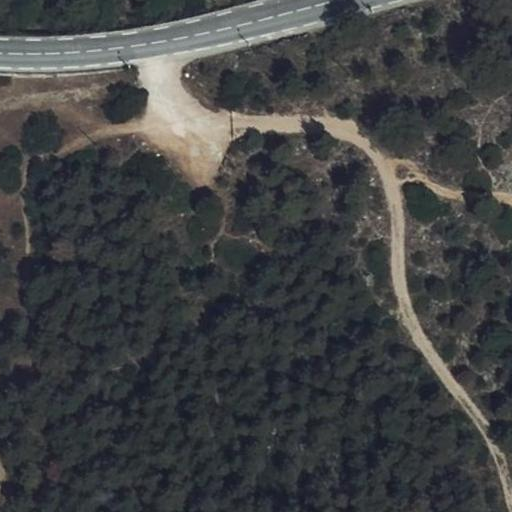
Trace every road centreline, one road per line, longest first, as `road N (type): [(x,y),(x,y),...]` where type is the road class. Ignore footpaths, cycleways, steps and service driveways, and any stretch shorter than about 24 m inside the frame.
road 1 (track): [(386,162),(398,202),(408,315),(494,447),(511,500)]
road 2 (secondary): [(0,50),(161,40),(335,0)]
road 3 (track): [(179,112),(207,121),(321,123),(365,135),(386,162)]
